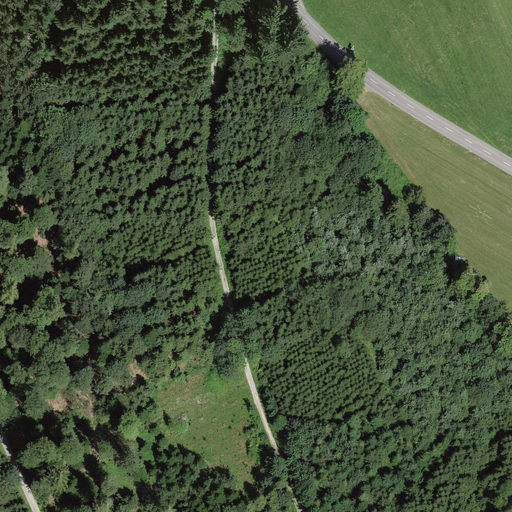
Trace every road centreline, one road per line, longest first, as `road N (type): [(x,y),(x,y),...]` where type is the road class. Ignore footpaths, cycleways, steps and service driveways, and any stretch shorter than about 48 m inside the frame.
road 1 (track): [(298,511),(212,241),(213,0)]
road 2 (tertiary): [(271,0),(338,56),(511,161)]
